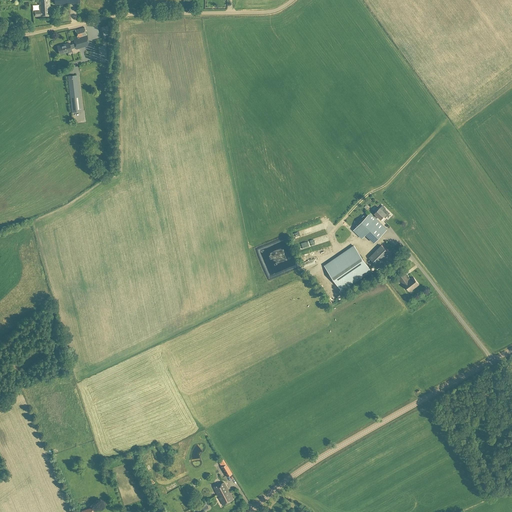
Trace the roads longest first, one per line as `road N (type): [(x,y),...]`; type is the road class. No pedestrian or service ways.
road 1 (tertiary): [(251,511),(320,457),(511,350)]
road 2 (unclassified): [(0,31),(24,35),(123,14),(262,12),(291,0)]
